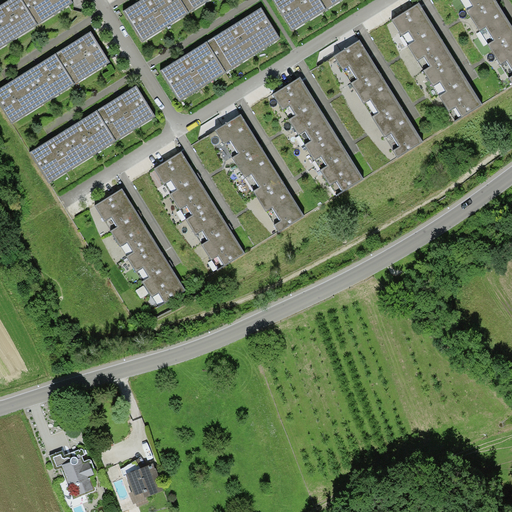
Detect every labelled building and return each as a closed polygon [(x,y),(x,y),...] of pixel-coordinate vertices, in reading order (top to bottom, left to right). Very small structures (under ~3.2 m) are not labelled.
[(10,0),(0,6),(0,27),(8,41),(41,21),(27,0),(10,0)] [(27,0),(41,21),(73,1),(72,0),(27,0)] [(186,0),(144,0),(124,13),(143,42),(193,11),(186,0)] [(186,0),(193,11),(210,0),(186,0)] [(275,0),(274,1),(293,31),(328,9),(322,0),(275,0)] [(322,0),(328,9),(341,0),(322,0)] [(511,78),(510,79),(511,82),(511,30),(492,0),(468,0),(474,7),(466,12),(478,31),(486,26),(495,40),(488,44),(501,64),(507,60),(511,67),(511,78)] [(462,114),(479,103),(418,5),(394,20),(402,33),(409,28),(417,40),(409,45),(418,60),(425,56),(431,66),(425,69),(433,83),(440,79),(448,92),(441,96),(449,108),(456,104),(462,114)] [(262,8),(211,40),(230,69),(280,38),(262,8)] [(0,46),(8,41),(0,27),(0,46)] [(59,53),(77,82),(110,62),(92,33),(59,53)] [(211,40),(161,71),(179,101),(230,69),(211,40)] [(395,149),(398,155),(422,139),(359,40),(335,55),(343,67),(349,63),(358,77),(351,82),(363,101),(371,96),(380,110),(373,114),(386,134),(392,130),(402,145),(395,149)] [(26,73),(44,103),(77,82),(59,53),(26,73)] [(0,89),(0,104),(12,123),(44,103),(26,73),(0,89)] [(343,190),(362,178),(300,79),(275,95),(283,108),(291,104),(297,115),(289,120),(299,135),(306,131),(312,140),(305,144),(315,159),(321,155),(328,166),(322,170),(331,184),(337,180),(343,190)] [(103,109),(121,137),(156,115),(139,87),(103,109)] [(68,131),(85,159),(121,137),(103,109),(68,131)] [(275,225),(279,230),(304,215),(240,115),(216,131),(224,143),(230,139),(239,152),(232,157),(244,176),(252,171),(260,185),(253,189),(266,210),(273,205),(282,220),(275,225)] [(32,153),(50,181),(85,159),(68,131),(32,153)] [(223,263),(242,251),(180,153),(156,169),(164,181),(171,177),(178,189),(170,194),(180,209),(187,204),(193,214),(186,218),(195,232),(202,228),(209,240),(203,244),(211,257),(218,253),(223,263)] [(164,300),(182,289),(120,191),(96,206),(104,219),(111,215),(118,226),(110,231),(120,246),(127,242),(133,252),(126,256),(135,270),(142,266),(149,278),(143,282),(151,295),(158,291),(164,300)] [(62,469),(73,499),(96,491),(91,479),(98,476),(92,460),(85,462),(83,456),(87,454),(84,448),(66,455),(64,451),(51,456),(57,471),(62,469)] [(119,451),(104,457),(107,464),(122,458),(119,451)] [(137,460),(123,470),(125,477),(127,477),(138,507),(155,500),(154,497),(166,492),(156,467),(152,469),(150,463),(140,467),(137,460)]
